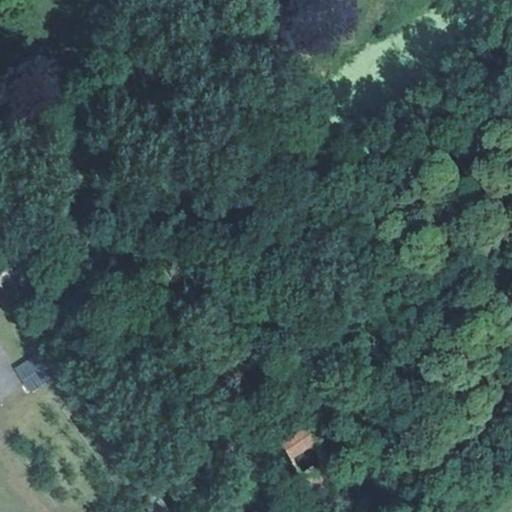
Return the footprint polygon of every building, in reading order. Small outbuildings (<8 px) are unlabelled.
[(73,209),(58,221),(77,246),(91,234),(73,209)] [(7,260),(0,265),(0,285),(9,297),(25,284),(7,260)] [(70,340),(72,339),(74,338),(79,335),(81,331),(83,325),(84,321),(84,315),(82,310),(75,303),(70,300),(65,299),(60,300),(55,301),(51,304),(47,307),(44,312),(43,317),(43,322),(44,327),(47,332),(49,334),(50,336),(54,338),(59,340),(64,341),(70,340)] [(110,391),(72,339),(70,340),(64,341),(59,340),(54,338),(50,336),(49,334),(42,339),(91,405),(110,391)] [(33,355),(12,368),(27,392),(48,380),(33,355)] [(302,429),(324,413),(291,366),(245,398),(310,495),(336,478),(302,429)] [(203,511),(189,491),(164,509),(166,511),(203,511)]
